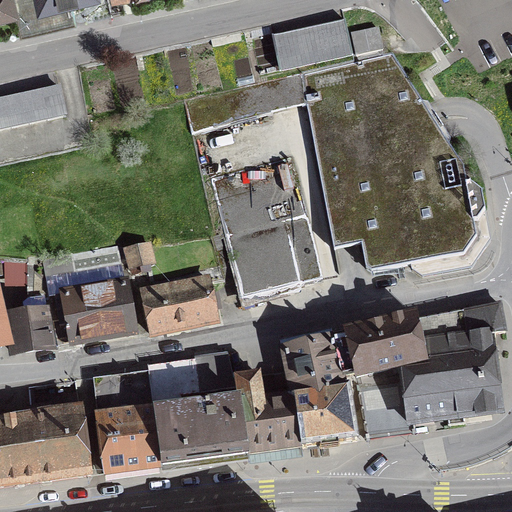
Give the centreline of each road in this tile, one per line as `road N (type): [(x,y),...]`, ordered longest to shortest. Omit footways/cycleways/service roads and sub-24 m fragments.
road 1 (residential): [(0,376),(171,352),(511,283)]
road 2 (residential): [(311,0),(0,66)]
road 3 (secondary): [(98,511),(364,492)]
road 4 (residential): [(364,492),(401,460),(511,430)]
